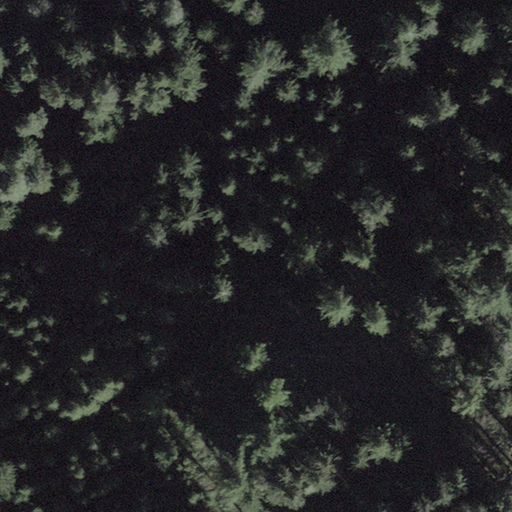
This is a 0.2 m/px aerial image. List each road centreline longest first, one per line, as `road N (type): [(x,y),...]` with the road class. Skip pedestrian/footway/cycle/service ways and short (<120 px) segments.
road 1 (track): [(461,0),(401,57),(220,307),(17,483),(2,511)]
road 2 (track): [(387,0),(369,14),(318,22),(254,47),(180,105),(117,172),(46,210),(38,231)]
